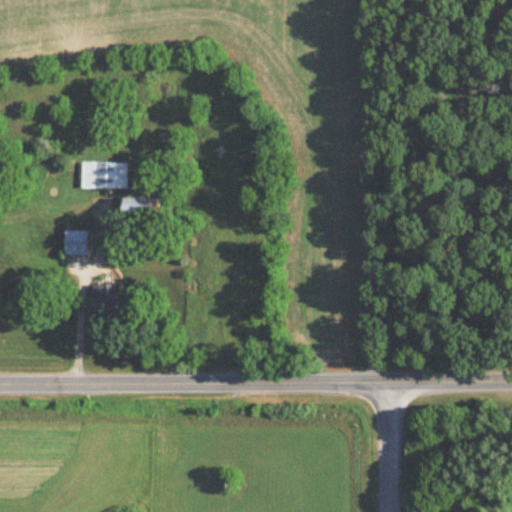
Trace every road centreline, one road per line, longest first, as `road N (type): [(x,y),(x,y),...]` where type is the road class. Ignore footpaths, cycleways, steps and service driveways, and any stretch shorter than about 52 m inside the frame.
road 1 (residential): [(0,384),(511,381)]
road 2 (residential): [(387,511),(388,382)]
